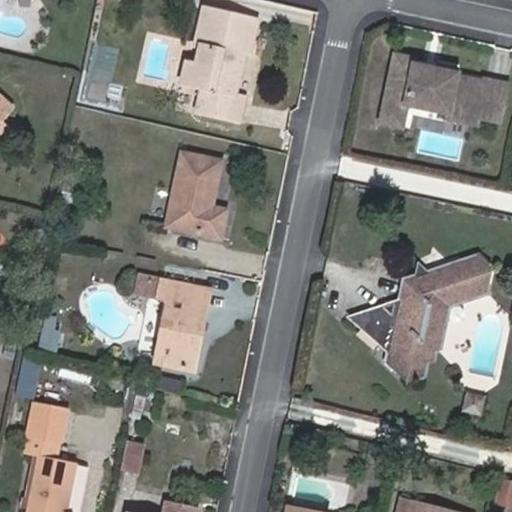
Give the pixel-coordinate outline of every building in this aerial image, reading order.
[(184,66),(180,89),(195,92),(191,113),(236,122),(241,99),(232,97),(240,54),(245,55),(252,22),(198,11),(190,47),(194,48),(190,67),(184,66)] [(416,60),(395,55),(381,124),(405,128),(410,103),(451,111),(454,100),(481,105),(479,117),(500,121),(507,84),(485,79),(484,82),(457,77),(457,74),(453,67),(443,65),(437,70),(415,65),(416,60)] [(0,121),(11,110),(0,97),(0,121)] [(478,122),(479,117),(481,105),(454,100),(451,111),(450,117),(478,122)] [(178,155),(164,227),(220,239),(225,212),(204,207),(212,163),(178,155)] [(409,278),(406,292),(404,302),(396,305),(391,328),(370,334),(386,351),(385,359),(402,375),(412,373),(415,360),(422,358),(423,351),(430,350),(440,305),(482,293),(488,270),(476,259),(409,278)] [(501,268),(498,280),(511,293),(511,269),(508,266),(501,268)] [(154,363),(193,371),(205,307),(196,305),(199,289),(160,282),(156,299),(166,301),(154,363)] [(205,307),(209,291),(199,289),(196,305),(205,307)] [(404,302),(406,292),(346,309),(370,334),(391,328),(396,305),(404,302)] [(38,348),(54,353),(62,326),(46,321),(38,348)] [(21,357),(15,397),(33,400),(40,359),(21,357)] [(159,377),(156,390),(178,395),(181,382),(159,377)] [(460,413),(481,416),(484,395),(463,392),(460,413)] [(67,511),(77,463),(59,460),(69,408),(33,401),(22,455),(38,458),(27,511),(67,511)] [(139,474),(145,445),(126,441),(120,470),(139,474)] [(511,508),(511,483),(500,481),(495,505),(511,508)] [(199,511),(200,507),(163,500),(160,511),(199,511)] [(451,511),(399,500),(396,511),(451,511)]
